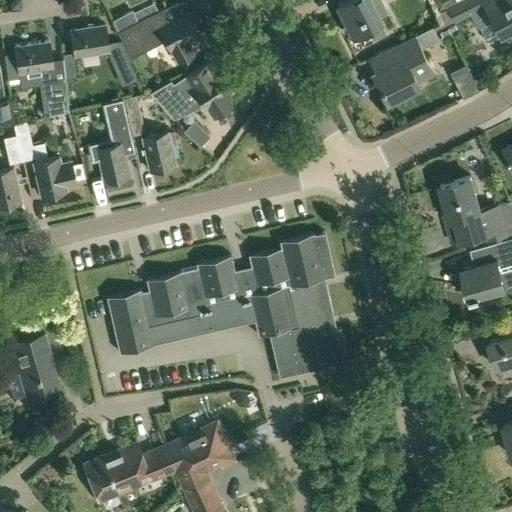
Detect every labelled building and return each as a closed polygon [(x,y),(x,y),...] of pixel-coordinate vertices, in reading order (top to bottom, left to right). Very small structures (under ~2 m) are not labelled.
[(335,0),(334,1),(351,34),(367,26),(372,37),(385,30),(377,15),(385,11),(379,0),(335,0)] [(477,0),(457,0),(446,6),(447,7),(453,18),(480,5),(477,0)] [(511,0),(477,0),(480,5),(484,3),(485,5),(492,19),(478,26),(485,40),(499,33),(511,26),(511,0)] [(137,20),(117,30),(121,39),(129,57),(164,38),(170,49),(177,62),(196,51),(189,39),(201,33),(189,10),(176,17),(168,3),(137,20)] [(117,30),(137,20),(132,9),(114,18),(113,19),(117,30)] [(104,23),(71,28),(74,51),(75,54),(107,50),(110,55),(109,55),(122,84),(125,82),(126,83),(138,78),(129,57),(121,39),(107,40),(104,23)] [(432,25),(411,35),(411,34),(390,44),(397,58),(370,72),(384,99),(415,83),(414,79),(429,71),(425,61),(418,48),(425,45),(423,41),(436,34),(432,25)] [(69,110),(65,77),(63,57),(53,59),(49,40),(15,45),(19,72),(43,68),(49,114),(69,110)] [(74,51),(63,53),(65,77),(78,75),(75,54),(74,51)] [(170,79),(151,90),(173,115),(186,106),(182,99),(195,90),(206,107),(207,107),(213,115),(234,101),(228,93),(235,88),(220,67),(215,71),(214,71),(207,61),(200,65),(173,82),(170,79)] [(0,70),(0,123),(15,121),(11,95),(4,96),(0,70)] [(475,82),(460,89),(464,96),(478,89),(475,82)] [(136,93),(122,97),(131,134),(144,131),(136,93)] [(116,134),(88,140),(92,158),(98,156),(103,179),(130,173),(124,149),(133,147),(131,134),(122,97),(103,101),(108,123),(113,122),(116,134)] [(71,157),(60,160),(59,155),(48,158),(43,141),(32,143),(26,120),(15,121),(15,123),(13,124),(16,133),(22,159),(33,157),(35,161),(33,161),(41,194),(52,191),(52,195),(62,193),(61,189),(78,185),(76,178),(85,176),(81,161),(73,163),(71,157)] [(195,122),(186,131),(200,146),(209,136),(195,122)] [(168,130),(142,135),(149,169),(175,163),(171,144),(175,144),(175,143),(172,130),(168,131),(168,130)] [(16,133),(3,136),(9,162),(22,159),(16,133)] [(0,203),(21,199),(13,165),(0,168),(0,203)] [(511,210),(509,204),(506,206),(504,200),(479,207),(471,176),(440,184),(449,218),(445,219),(451,242),(479,235),(484,233),(487,240),(511,232),(511,210)] [(108,294),(106,295),(119,350),(154,343),(153,341),(254,318),(258,333),(268,330),(279,375),(348,359),(340,325),(336,326),(324,275),(335,273),(325,230),(314,232),(314,230),(279,238),(280,244),(250,251),(250,250),(247,250),(251,264),(234,268),(231,252),(196,261),(197,265),(146,277),(148,288),(142,289),(141,287),(139,287),(139,288),(109,295),(108,294)] [(511,237),(505,240),(476,249),(480,262),(459,268),(468,297),(479,294),(478,293),(506,285),(502,270),(511,267),(511,237)] [(49,354),(63,350),(53,314),(19,323),(23,337),(11,340),(26,394),(58,386),(49,354)] [(496,366),(511,361),(511,333),(488,340),(496,366)] [(215,420),(162,441),(163,442),(175,468),(180,479),(189,475),(192,481),(206,474),(204,469),(219,462),(222,467),(234,461),(215,420)] [(511,420),(503,423),(511,456),(511,420)] [(98,498),(175,468),(163,442),(140,451),(136,440),(83,462),(98,498)] [(189,475),(180,479),(195,511),(228,511),(224,508),(223,509),(206,474),(192,481),(189,475)]
